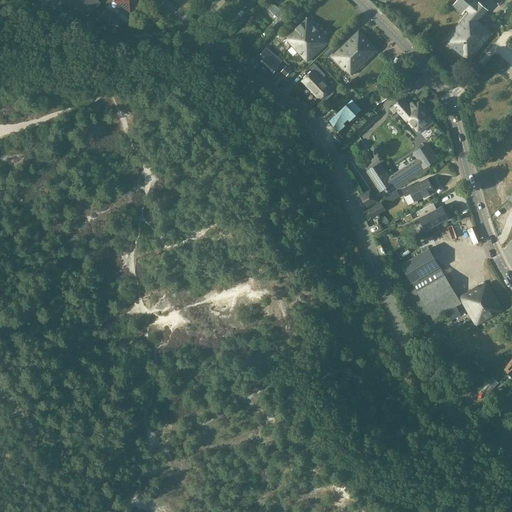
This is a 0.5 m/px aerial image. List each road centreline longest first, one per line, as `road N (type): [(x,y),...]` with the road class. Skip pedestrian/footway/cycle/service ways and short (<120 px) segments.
road 1 (residential): [(212,45),(316,130),(336,161),(419,373),(444,404),(511,447)]
road 2 (tertiary): [(511,284),(490,248),(443,97),(356,0)]
road 3 (unknown): [(99,96),(137,57),(208,40)]
